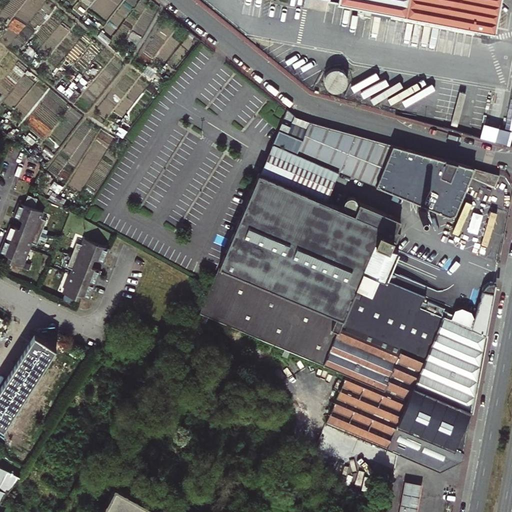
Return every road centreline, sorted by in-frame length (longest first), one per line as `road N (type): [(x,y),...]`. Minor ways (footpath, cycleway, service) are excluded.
road 1 (residential): [(180,0),(316,105),(511,164)]
road 2 (unknown): [(256,154),(343,183),(511,273)]
road 3 (residential): [(0,288),(97,336),(128,253)]
road 4 (primary): [(511,325),(476,511)]
